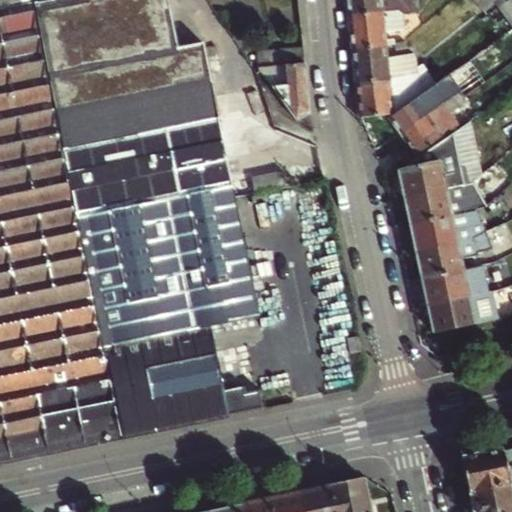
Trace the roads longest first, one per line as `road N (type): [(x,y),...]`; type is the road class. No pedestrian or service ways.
road 1 (residential): [(325,0),(339,112),(401,416)]
road 2 (tertiary): [(0,498),(401,416)]
